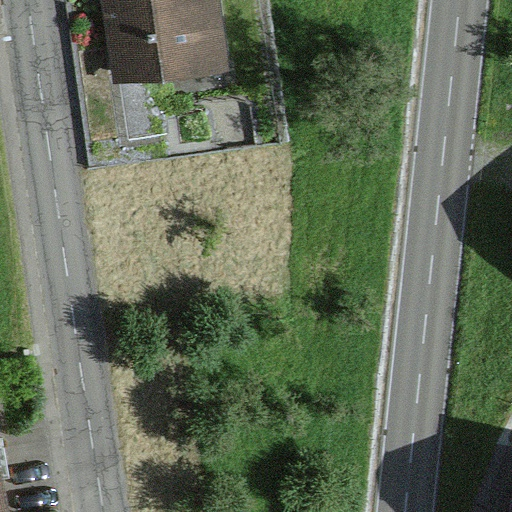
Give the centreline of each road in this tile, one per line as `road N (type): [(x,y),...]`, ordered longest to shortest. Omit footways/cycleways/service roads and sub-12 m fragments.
road 1 (residential): [(29,0),(107,511)]
road 2 (tertiary): [(460,0),(405,511)]
